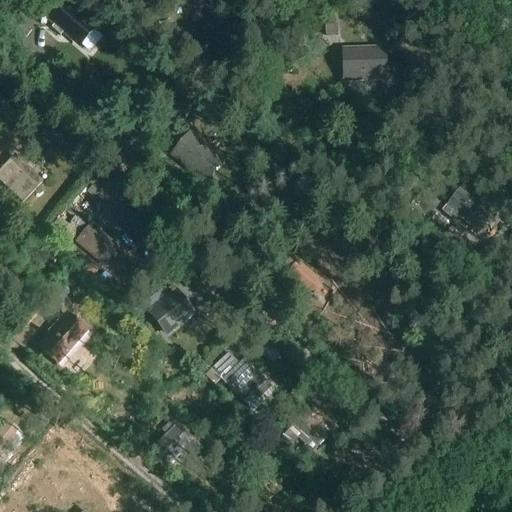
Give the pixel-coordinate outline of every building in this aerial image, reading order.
[(97,31),(68,6),(63,1),(45,25),(81,52),(85,47),(99,31),(98,30),(97,31)] [(21,45),(30,31),(14,20),(5,34),(21,45)] [(342,84),(387,83),(386,50),(342,51),(342,84)] [(182,103),(171,117),(183,125),(193,111),(182,103)] [(205,183),(222,164),(190,137),(174,157),(205,183)] [(15,157),(10,163),(0,173),(0,183),(23,205),(39,188),(43,183),(15,157)] [(482,202),(465,188),(449,206),(480,232),(495,213),(482,202)] [(433,213),(439,204),(423,193),(417,202),(433,213)] [(52,249),(69,228),(59,221),(43,242),(52,249)] [(106,268),(120,250),(91,226),(75,244),(106,268)] [(283,267),(289,272),(285,276),(312,298),(324,284),(298,262),(292,257),(283,267)] [(149,313),(166,335),(192,315),(175,292),(149,313)] [(61,372),(91,336),(64,313),(34,350),(61,372)] [(239,367),(223,383),(244,404),(252,397),(261,406),(274,392),(244,362),(239,367)] [(211,371),(205,377),(215,387),(221,381),(211,371)] [(292,448),(299,441),(306,448),(304,450),(311,457),(330,437),(312,420),(306,426),(300,420),(282,439),(292,448)] [(190,445),(183,437),(170,424),(162,432),(166,437),(152,450),(168,467),(190,445)]
